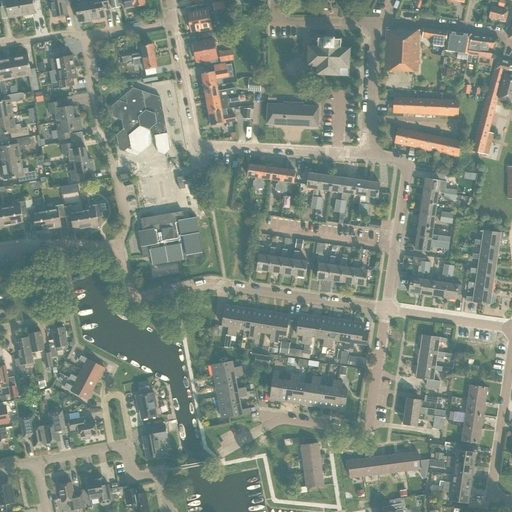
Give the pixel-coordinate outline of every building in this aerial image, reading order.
[(9,18),(22,16),(19,0),(0,0),(2,7),(7,6),(9,18)] [(19,0),(22,16),(35,13),(32,2),(38,1),(38,0),(19,0)] [(70,1),(70,0),(51,0),(54,17),(67,14),(66,6),(71,5),(70,1)] [(79,22),(92,20),(88,1),(82,2),(81,0),(70,0),(70,1),(75,0),(79,22)] [(93,0),(88,1),(92,20),(104,17),(103,12),(109,11),(106,0),(93,0)] [(111,0),(112,9),(121,7),(119,0),(111,0)] [(123,0),(126,9),(134,7),(146,5),(144,0),(123,0)] [(224,1),(213,3),(214,10),(225,8),(224,1)] [(489,18),(505,22),(508,11),(492,7),(489,18)] [(188,13),(189,23),(215,18),(215,14),(209,15),(208,8),(197,10),(198,11),(188,13)] [(216,22),(215,18),(189,23),(191,32),(201,30),(201,31),(212,29),(211,23),(216,22)] [(430,44),(445,46),(448,32),(424,28),(422,38),(431,39),(430,44)] [(384,71),(418,72),(420,30),(398,29),(398,30),(386,30),(384,71)] [(445,50),(457,52),(460,33),(448,32),(445,50)] [(471,35),(460,33),(457,52),(468,54),(471,35)] [(481,45),(482,36),(472,35),(467,63),(471,62),(473,56),(479,57),(481,45)] [(493,59),(496,39),(482,36),(481,45),(479,57),(478,64),(492,66),(493,59)] [(195,52),(215,49),(213,38),(203,40),(203,41),(193,43),(195,52)] [(339,76),(349,76),(351,48),(340,47),(341,39),(334,39),(325,39),(318,38),(318,46),(308,46),(307,66),(317,67),(317,75),(339,76)] [(123,62),(133,60),(155,56),(153,44),(141,47),(143,55),(139,55),(139,54),(122,57),(123,62)] [(217,59),(215,49),(195,52),(197,62),(207,60),(207,61),(217,59)] [(55,59),(57,70),(75,67),(73,55),(67,56),(66,50),(52,53),(53,59),(55,59)] [(221,63),(231,61),(229,51),(219,52),(221,63)] [(30,69),(28,55),(12,58),(15,78),(28,75),(31,87),(32,87),(38,86),(35,68),(30,69)] [(145,70),(157,67),(155,56),(133,60),(134,65),(141,64),(140,62),(144,62),(145,70)] [(0,60),(0,82),(1,86),(2,94),(7,93),(6,86),(5,80),(15,78),(12,58),(0,60)] [(511,69),(511,61),(497,58),(494,71),(504,74),(510,75),(511,69)] [(73,85),(71,79),(77,78),(75,67),(57,70),(50,72),(53,89),(73,85)] [(445,68),(444,68),(443,76),(450,77),(451,69),(445,68)] [(127,73),(128,79),(142,76),(143,76),(142,70),(127,73)] [(202,74),(204,88),(217,86),(216,79),(228,77),(227,72),(227,70),(215,72),(202,74)] [(478,129),(472,150),(483,153),(484,152),(492,121),(498,99),(505,74),(494,71),(491,82),(487,94),(484,106),(481,118),(478,129)] [(143,76),(142,76),(143,82),(143,83),(144,83),(157,80),(158,80),(157,79),(156,74),(146,75),(143,76)] [(498,99),(511,102),(511,75),(505,74),(498,99)] [(249,80),(248,91),(261,92),(261,81),(249,80)] [(235,88),(218,91),(217,86),(204,88),(206,100),(236,95),(235,88)] [(111,107),(113,117),(122,120),(124,129),(117,135),(119,150),(138,156),(141,153),(152,143),(156,145),(158,153),(165,155),(170,150),(168,136),(161,98),(151,95),(134,88),(111,107)] [(43,91),(36,92),(37,102),(44,101),(43,91)] [(0,101),(0,118),(14,116),(11,103),(23,101),(22,93),(4,96),(5,101),(0,101)] [(236,95),(206,100),(209,112),(222,110),(230,108),(228,102),(239,100),(238,94),(236,95)] [(394,98),(394,112),(415,113),(416,99),(394,98)] [(436,114),(437,100),(416,99),(415,113),(436,114)] [(459,101),(437,100),(436,114),(458,115),(459,101)] [(56,122),(77,118),(74,105),(62,107),(61,101),(48,104),(50,115),(55,114),(56,122)] [(267,124),(318,127),(319,107),(303,106),(303,103),(284,102),(284,105),(268,104),(267,124)] [(235,114),(223,116),(222,110),(209,112),(211,126),(224,123),(236,121),(235,114)] [(35,112),(28,113),(30,123),(37,122),(35,112)] [(486,153),(482,166),(496,169),(510,118),(496,115),(495,121),(492,121),(484,152),(486,153)] [(28,127),(21,128),(20,124),(15,125),(14,116),(0,118),(0,134),(11,133),(12,138),(29,135),(28,127)] [(77,118),(56,122),(57,129),(56,130),(58,141),(73,138),(71,132),(81,130),(79,117),(77,118)] [(416,147),(419,133),(398,129),(395,143),(416,147)] [(437,151),(440,138),(419,133),(416,147),(437,151)] [(0,154),(2,163),(21,160),(20,152),(25,151),(24,146),(31,145),(29,137),(12,140),(13,145),(0,147),(0,154)] [(461,142),(440,138),(437,151),(458,156),(461,142)] [(74,162),(88,160),(88,159),(86,147),(75,149),(74,143),(62,145),(64,156),(69,155),(70,163),(74,162)] [(94,171),(92,159),(88,159),(88,160),(74,162),(76,170),(71,171),(72,181),(84,179),(83,173),(94,171)] [(23,169),(21,160),(2,163),(4,179),(19,177),(19,182),(37,179),(35,171),(29,172),(28,168),(23,169)] [(253,187),(258,188),(261,166),(250,164),(248,176),(256,178),(255,181),(254,181),(253,187)] [(272,168),(261,166),(258,188),(263,189),(264,182),(262,182),(263,179),(271,180),(272,168)] [(281,191),(284,169),(272,168),(271,180),(278,181),(278,184),(276,184),(276,190),(281,191)] [(295,171),(284,169),(281,191),(286,192),(286,186),(285,185),(286,182),(294,183),(295,171)] [(316,209),(318,196),(319,189),(321,175),(309,173),(307,188),(313,189),(311,208),(316,209)] [(319,189),(330,191),(333,176),(321,175),(319,189)] [(177,177),(179,189),(186,188),(184,176),(177,177)] [(342,193),(344,178),(333,176),(330,191),(342,193)] [(344,213),(346,200),(347,193),(354,194),(356,180),(344,178),(342,193),(341,200),(340,212),(344,213)] [(456,195),(457,190),(439,188),(440,181),(426,178),(424,190),(439,193),(444,194),(444,193),(456,195)] [(363,216),(368,181),(356,180),(354,194),(360,195),(357,215),(363,216)] [(368,217),(370,205),(371,197),(378,198),(380,183),(368,181),(363,216),(368,217)] [(437,204),(439,193),(424,190),(422,202),(437,204)] [(36,232),(49,230),(46,211),(36,212),(35,206),(33,206),(32,200),(26,201),(27,211),(28,214),(29,219),(29,223),(35,222),(36,232)] [(27,211),(26,201),(18,202),(18,205),(8,207),(11,226),(24,224),(23,220),(29,219),(28,214),(27,211)] [(435,216),(437,204),(422,202),(420,214),(435,216)] [(93,206),(93,209),(83,211),(86,229),(99,227),(97,218),(103,217),(102,210),(106,209),(105,203),(93,206)] [(55,206),(56,209),(46,211),(49,230),(62,228),(60,218),(65,217),(64,210),(65,210),(64,207),(63,205),(55,206)] [(74,232),(86,229),(83,211),(73,212),(72,206),(64,207),(65,210),(64,210),(65,217),(66,223),(72,222),(74,232)] [(0,228),(11,226),(8,207),(0,208),(0,228)] [(141,219),(143,230),(139,231),(143,258),(151,256),(152,265),(184,260),(203,256),(196,217),(184,219),(183,211),(141,219)] [(433,228),(435,216),(420,214),(419,226),(433,228)] [(432,240),(433,228),(419,226),(417,238),(432,240)] [(475,239),(474,244),(481,245),(498,247),(501,233),(484,230),(482,240),(475,239)] [(430,252),(431,245),(436,246),(449,248),(449,242),(437,241),(437,240),(432,240),(417,238),(415,249),(430,252)] [(296,259),(293,259),(286,258),(287,250),(289,240),(284,239),(283,249),(281,257),(284,258),(281,274),(293,275),(296,259)] [(317,243),(315,254),(319,254),(322,255),(324,244),(317,243)] [(271,256),(270,256),(262,254),(264,246),(259,245),(258,254),(259,254),(257,270),(269,272),(271,256)] [(481,245),(480,255),(473,254),(472,258),(479,259),(496,262),(498,247),(481,245)] [(271,256),(269,272),(281,274),(284,258),(281,257),(274,256),(275,248),(271,247),(270,256),(271,256)] [(293,259),(296,259),(293,275),(305,277),(308,261),(298,260),(299,251),(295,251),(293,259)] [(329,281),(331,265),(329,264),(322,263),(323,255),(322,255),(319,254),(318,263),(319,263),(317,279),(329,281)] [(343,266),(341,266),(334,265),(335,257),(331,256),(329,264),(331,265),(329,281),(341,283),(343,266)] [(341,283),(353,284),(356,268),(353,268),(346,267),(347,259),(343,258),(341,266),(343,266),(341,283)] [(496,262),(479,259),(478,269),(471,268),(470,273),(477,274),(477,273),(494,276),(496,262)] [(359,260),(354,260),(353,268),(356,268),(353,284),(365,286),(367,270),(358,269),(359,260)] [(424,274),(426,262),(420,261),(418,279),(411,278),(409,292),(421,294),(423,280),(424,274)] [(444,264),(442,277),(441,282),(435,281),(432,296),(444,298),(446,283),(449,265),(444,264)] [(456,300),(458,285),(452,284),(454,266),(449,265),(446,283),(444,298),(456,300)] [(494,276),(477,273),(477,274),(476,283),(469,282),(468,287),(475,288),(492,290),(494,276)] [(421,294),(432,296),(435,281),(423,280),(421,294)] [(475,288),(474,297),(466,296),(466,301),(490,304),(492,290),(475,288)] [(231,335),(232,335),(236,308),(225,306),(222,326),(229,327),(228,335),(231,335)] [(237,328),(244,329),(247,309),(236,308),(232,335),(236,336),(237,328)] [(249,338),(253,339),(257,311),(247,309),(244,329),(250,330),(249,338)] [(265,333),(268,312),(257,311),(253,339),(257,339),(258,332),(265,333)] [(271,334),(270,341),(274,342),(279,314),(268,312),(265,333),(271,334)] [(286,336),(289,316),(279,314),(274,342),(278,343),(280,335),(286,336)] [(303,336),(302,344),(306,345),(310,317),(300,315),(297,335),(303,336)] [(312,337),(318,338),(321,318),(310,317),(306,345),(311,345),(312,337)] [(327,348),(332,320),(321,318),(318,338),(324,339),(323,347),(327,348)] [(333,341),(339,342),(342,321),(332,320),(327,348),(332,348),(333,341)] [(349,351),(353,323),(342,321),(339,342),(345,343),(344,350),(349,351)] [(363,332),(364,325),(353,323),(349,351),(353,352),(354,344),(367,346),(368,333),(363,332)] [(55,343),(49,344),(52,357),(58,356),(57,350),(62,349),(61,346),(68,345),(64,327),(52,330),(55,343)] [(29,334),(33,352),(45,349),(41,332),(29,334)] [(447,339),(423,335),(420,349),(437,352),(439,342),(446,343),(447,339)] [(224,337),(215,336),(213,346),(222,347),(224,337)] [(18,374),(27,372),(26,367),(34,366),(28,337),(16,339),(20,358),(15,359),(18,374)] [(304,349),(303,358),(310,359),(311,350),(304,349)] [(445,353),(437,352),(420,349),(418,364),(435,366),(437,356),(444,357),(445,353)] [(44,354),(46,368),(52,366),(50,353),(44,354)] [(85,363),(82,370),(99,379),(105,368),(88,359),(81,355),(79,360),(85,363)] [(348,364),(360,366),(361,360),(349,358),(348,364)] [(212,365),(214,376),(242,370),(241,366),(234,368),(232,361),(212,365)] [(435,366),(418,364),(416,378),(427,380),(426,386),(439,388),(440,381),(433,380),(435,371),(442,372),(442,367),(435,366)] [(18,397),(14,377),(8,378),(5,365),(0,366),(0,384),(2,384),(3,389),(9,387),(10,394),(11,398),(18,397)] [(93,389),(99,379),(82,370),(78,378),(71,374),(69,378),(76,382),(76,380),(93,389)] [(243,375),(242,370),(214,376),(216,386),(236,382),(235,376),(243,375)] [(32,371),(25,372),(27,379),(33,377),(32,371)] [(270,399),(281,400),(284,380),(278,379),(279,372),(274,371),(270,399)] [(290,381),(284,380),(281,400),(292,402),(296,374),(291,373),(290,381)] [(299,382),(300,375),(296,374),(292,402),(302,404),(305,383),(299,382)] [(313,377),(311,384),(305,383),(302,404),(313,405),(317,377),(313,377)] [(320,386),(321,378),(317,377),(313,405),(323,407),(326,387),(320,386)] [(76,380),(76,382),(73,387),(67,383),(64,387),(71,391),(88,400),(93,389),(76,380)] [(334,380),(332,387),(326,387),(323,407),(334,408),(338,380),(334,380)] [(341,389),(342,381),(338,380),(334,408),(345,410),(348,390),(341,389)] [(238,389),(236,382),(216,386),(218,397),(246,392),(246,391),(245,388),(245,387),(238,389)] [(487,388),(470,385),(468,399),(485,402),(487,388)] [(61,392),(60,393),(62,403),(66,399),(70,397),(61,392)] [(239,397),(247,396),(246,392),(218,397),(220,408),(240,404),(239,397)] [(139,404),(141,419),(157,416),(154,401),(156,400),(154,393),(136,396),(137,404),(139,404)] [(407,398),(405,411),(435,416),(436,410),(420,407),(421,400),(407,398)] [(483,416),(485,402),(468,399),(466,413),(483,416)] [(249,408),(242,410),(240,404),(220,408),(222,418),(250,413),(249,408)] [(0,423),(9,422),(5,407),(0,407),(0,423)] [(47,443),(60,441),(59,435),(66,433),(62,411),(49,413),(51,425),(44,426),(47,443)] [(435,416),(405,411),(403,424),(417,426),(418,419),(434,422),(433,428),(443,430),(444,417),(435,416)] [(481,429),(483,416),(466,413),(464,427),(481,429)] [(33,415),(20,418),(24,439),(31,437),(33,446),(46,444),(43,426),(35,427),(33,415)] [(69,420),(71,431),(79,430),(80,440),(90,439),(89,436),(98,434),(95,421),(86,423),(85,417),(69,420)] [(161,455),(158,439),(167,438),(165,425),(149,428),(150,435),(143,437),(147,458),(161,455)] [(0,448),(3,448),(1,439),(8,438),(6,427),(0,428),(0,448)] [(479,443),(481,429),(464,427),(462,441),(479,443)] [(301,445),(303,459),(320,457),(318,443),(301,445)] [(456,458),(448,457),(447,462),(473,465),(475,453),(457,450),(456,458)] [(418,452),(404,453),(406,471),(420,469),(418,452)] [(406,471),(404,453),(390,455),(392,473),(406,471)] [(390,455),(376,457),(378,474),(392,473),(390,455)] [(322,471),(320,457),(303,459),(305,473),(322,471)] [(378,474),(376,457),(362,459),(364,476),(378,474)] [(348,461),(351,478),(364,476),(362,459),(348,461)] [(429,459),(420,461),(421,468),(428,467),(429,459)] [(471,478),(473,465),(447,462),(446,466),(454,468),(453,475),(471,478)] [(306,487),(324,485),(322,471),(305,473),(306,487)] [(452,483),(444,482),(440,481),(439,486),(443,486),(469,490),(471,478),(453,475),(452,483)] [(102,489),(102,486),(104,486),(102,477),(87,479),(90,499),(99,498),(100,504),(112,502),(109,487),(102,489)] [(0,481),(0,502),(3,504),(14,502),(12,488),(7,485),(5,485),(4,481),(0,481)] [(70,501),(71,510),(84,508),(82,494),(74,495),(72,482),(59,484),(62,502),(70,501)] [(450,500),(468,503),(469,490),(443,486),(443,491),(451,493),(450,500)] [(133,501),(135,511),(149,511),(146,493),(139,494),(138,488),(124,491),(126,502),(133,501)] [(403,511),(402,503),(390,505),(391,511),(387,511),(403,511)]
